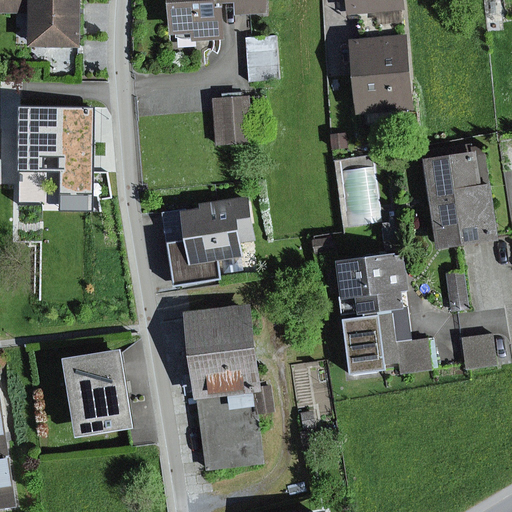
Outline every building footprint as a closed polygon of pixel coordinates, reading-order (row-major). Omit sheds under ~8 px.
[(0,0),(0,11),(31,11),(31,47),(78,47),(78,0),(0,0)] [(229,0),(179,0),(182,30),(204,29),(204,36),(236,33),(234,3),(230,3),(229,0)] [(273,0),(242,0),(244,12),(274,10),(273,0)] [(401,0),(347,0),(349,15),(403,10),(401,0)] [(407,37),(351,42),(356,113),(412,108),(407,37)] [(275,39),(247,41),(250,83),(278,81),(275,39)] [(248,98),(213,101),(216,146),(251,143),(248,98)] [(93,109),(19,108),(18,172),(60,172),(60,193),(92,194),(93,109)] [(475,155),(423,163),(436,251),(497,242),(489,188),(480,189),(475,155)] [(373,157),(335,162),(344,228),(382,223),(373,157)] [(247,201),(164,214),(175,287),(219,281),(216,260),(255,254),(247,201)] [(402,257),(337,264),(341,301),(357,299),(359,316),(402,311),(400,295),(407,294),(402,257)] [(470,303),(467,269),(450,270),(452,304),(470,303)] [(259,301),(193,310),(204,395),(209,395),(260,388),(271,387),(259,301)] [(392,317),(342,323),(348,376),(384,371),(384,365),(401,363),(402,375),(433,372),(429,343),(395,347),(392,317)] [(493,338),(463,341),(466,372),(497,369),(493,338)] [(121,351),(64,360),(76,439),(133,429),(121,351)] [(260,388),(209,395),(218,466),(270,459),(260,388)] [(0,403),(0,508),(15,506),(0,403)]
